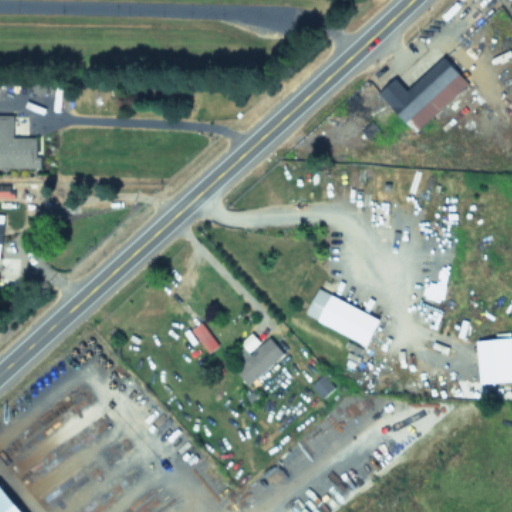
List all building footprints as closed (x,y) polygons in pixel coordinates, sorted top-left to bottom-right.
[(415,134),(470,84),(446,58),(409,92),(397,80),(380,95),(415,134)] [(0,169),(40,171),(40,138),(15,138),(16,117),(0,117),(0,169)] [(306,319),(370,346),(382,319),(318,292),(306,319)] [(286,357),(272,340),(235,370),(249,387),(286,357)] [(311,388),(324,401),(336,389),(323,376),(311,388)]
